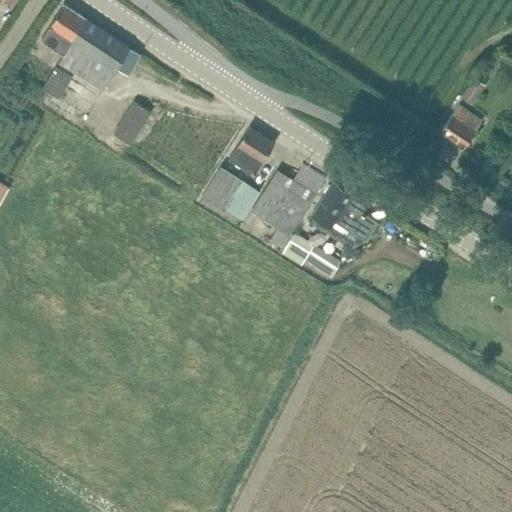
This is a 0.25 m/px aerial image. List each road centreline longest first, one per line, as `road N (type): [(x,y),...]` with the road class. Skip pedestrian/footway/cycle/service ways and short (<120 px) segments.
road 1 (tertiary): [(511,279),(206,73)]
road 2 (tertiary): [(206,73),(99,0)]
